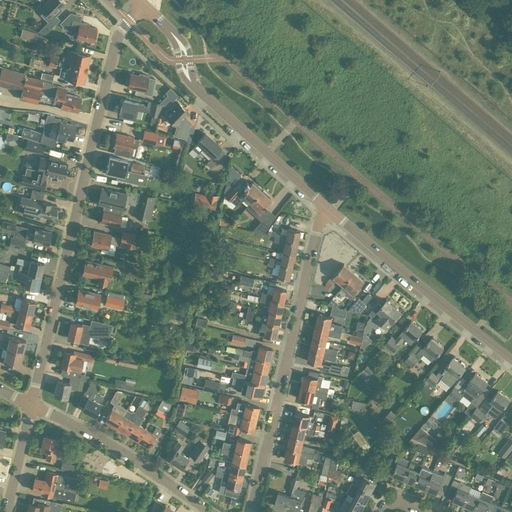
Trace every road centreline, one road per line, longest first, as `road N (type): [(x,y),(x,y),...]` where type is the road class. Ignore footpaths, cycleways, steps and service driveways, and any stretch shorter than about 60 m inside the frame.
road 1 (residential): [(31,397),(112,44),(144,5)]
road 2 (residential): [(251,511),(317,224),(329,212)]
road 3 (residential): [(511,359),(329,212)]
road 4 (residential): [(211,511),(31,397)]
road 5 (residential): [(329,212),(195,87)]
